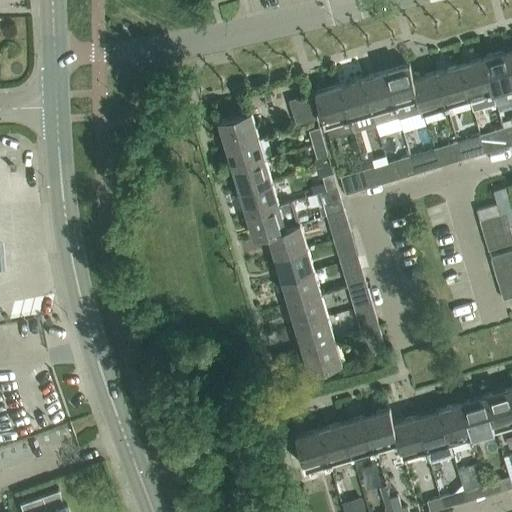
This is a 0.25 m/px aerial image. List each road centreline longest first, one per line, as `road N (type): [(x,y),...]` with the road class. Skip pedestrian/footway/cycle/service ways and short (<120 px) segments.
road 1 (unclassified): [(152,511),(82,310),(56,107)]
road 2 (residential): [(53,54),(222,38),(393,0)]
